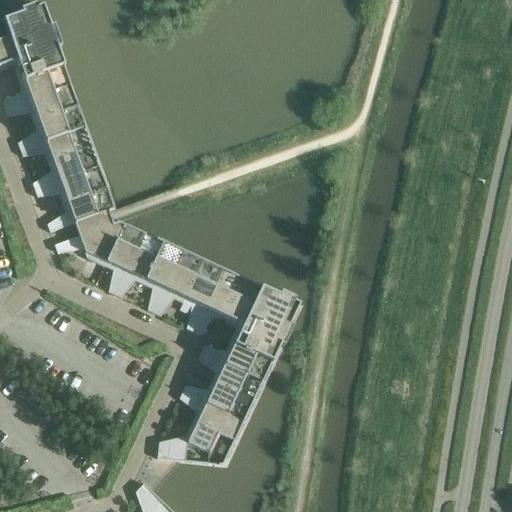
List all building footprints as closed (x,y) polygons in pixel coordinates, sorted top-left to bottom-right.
[(43,3),(0,18),(18,67),(16,67),(21,80),(17,82),(17,83),(65,66),(43,3)] [(0,18),(0,72),(16,67),(18,67),(0,18)] [(2,104),(4,111),(73,86),(65,66),(17,83),(20,92),(10,99),(5,96),(2,104)] [(4,111),(7,117),(29,115),(32,124),(80,106),(73,86),(4,111)] [(80,106),(32,124),(35,132),(16,144),(19,151),(87,127),(80,106)] [(19,151),(21,158),(43,155),(46,164),(95,147),(87,127),(19,151)] [(95,147),(46,164),(50,173),(31,185),(34,192),(102,167),(95,147)] [(34,192),(36,199),(58,196),(61,205),(109,187),(102,167),(34,192)] [(109,187),(61,205),(64,214),(46,226),(49,234),(73,225),(107,213),(117,209),(109,187)] [(85,260),(103,268),(125,221),(112,226),(109,219),(107,213),(73,225),(75,232),(78,238),(53,246),(56,254),(82,250),(85,260)] [(113,296),(145,231),(125,221),(103,268),(112,272),(107,293),(113,296)] [(164,240),(145,231),(113,296),(120,300),(134,282),(142,286),(164,240)] [(153,315),(184,249),(164,240),(142,286),(151,290),(146,312),(153,315)] [(203,258),(184,249),(153,315),(159,318),(173,300),(181,305),(203,258)] [(192,333),(223,267),(203,258),(181,305),(190,309),(185,330),(192,333)] [(242,277),(223,267),(192,333),(198,336),(206,333),(204,329),(212,319),(220,323),(242,277)] [(220,323),(239,332),(240,332),(262,286),(242,277),(220,323)] [(239,332),(233,344),(229,343),(228,344),(275,366),(303,305),(262,286),(240,332),(239,332)] [(203,348),(199,354),(265,385),(275,366),(228,344),(224,352),(212,350),(210,345),(203,348)] [(210,383),(256,405),(265,385),(199,354),(196,361),(214,375),(210,383)] [(247,424),(256,405),(210,383),(206,392),(184,387),(181,393),(247,424)] [(195,413),(191,422),(238,444),(247,424),(181,393),(178,400),(195,413)] [(238,444),(191,422),(184,438),(158,443),(156,460),(227,468),(238,444)] [(140,511),(170,511),(143,485),(134,494),(140,511)]
